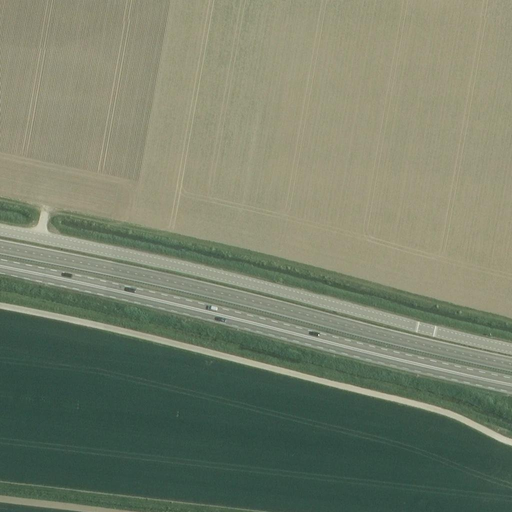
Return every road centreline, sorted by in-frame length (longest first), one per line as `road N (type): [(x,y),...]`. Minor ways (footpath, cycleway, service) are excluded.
road 1 (unclassified): [(511,350),(0,230)]
road 2 (primary): [(502,384),(0,267)]
road 3 (track): [(0,485),(229,511)]
